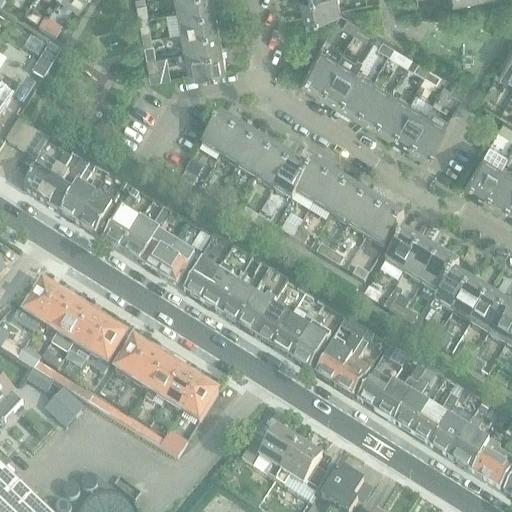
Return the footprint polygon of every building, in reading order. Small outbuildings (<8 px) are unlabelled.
[(175,0),(178,13),(214,6),(212,0),(175,0)] [(339,11),(337,0),(300,0),(304,17),(339,11)] [(136,6),(138,21),(148,19),(146,4),(136,6)] [(169,36),(181,33),(217,26),(214,6),(178,13),(166,16),(169,36)] [(150,31),(148,19),(138,21),(140,33),(150,31)] [(346,21),(341,27),(353,35),(359,26),(347,19),(346,21)] [(181,33),(185,54),(221,47),(217,26),(181,33)] [(359,26),(353,35),(365,42),(370,33),(359,26)] [(31,39),(24,50),(37,59),(44,48),(31,39)] [(383,41),(378,49),(389,56),(394,48),(383,41)] [(60,54),(49,46),(31,75),(42,82),(60,54)] [(143,47),(146,61),(155,60),(153,46),(143,47)] [(225,69),(221,47),(185,54),(189,75),(225,69)] [(394,48),(389,56),(400,63),(405,55),(394,48)] [(298,82),(317,93),(336,62),(318,51),(298,82)] [(511,53),(499,74),(511,81),(511,53)] [(334,104),(354,74),(362,62),(355,57),(353,61),(342,54),(336,62),(317,93),(334,104)] [(158,72),(155,60),(146,61),(148,74),(158,72)] [(418,63),(413,71),(425,78),(430,70),(418,63)] [(430,70),(425,78),(436,85),(441,77),(430,70)] [(334,104),(352,116),(372,85),(354,74),(334,104)] [(352,116),(370,127),(389,96),(372,85),(352,116)] [(454,85),(449,93),(461,100),(466,92),(454,85)] [(0,116),(12,98),(0,91),(0,116)] [(370,127),(387,138),(407,107),(389,96),(370,127)] [(387,138),(405,149),(425,118),(407,107),(387,138)] [(200,149),(219,160),(238,129),(219,117),(200,149)] [(443,129),(425,118),(405,149),(423,160),(443,129)] [(5,142),(15,149),(27,129),(17,123),(5,142)] [(511,129),(502,123),(498,130),(510,138),(511,133),(511,129)] [(15,149),(25,155),(37,135),(27,129),(15,149)] [(232,179),(237,171),(256,139),(238,129),(219,160),(214,168),(232,179)] [(48,142),(37,135),(25,155),(35,162),(48,142)] [(237,171),(254,182),(273,150),(256,139),(237,171)] [(462,188),(481,199),(500,168),(506,159),(487,147),(481,157),(462,188)] [(254,182),(272,193),(291,161),(273,150),(254,182)] [(22,191),(39,202),(52,181),(56,184),(62,174),(41,161),(22,191)] [(290,204),(294,196),(309,172),(308,172),(291,161),(272,193),(290,204)] [(60,215),(77,187),(81,180),(88,167),(81,162),(70,179),(62,174),(56,184),(52,181),(39,202),(60,215)] [(294,196),(311,206),(330,176),(312,165),(308,172),(309,172),(294,196)] [(88,167),(81,180),(86,183),(94,170),(88,167)] [(481,199),(498,210),(511,187),(511,175),(500,168),(481,199)] [(191,189),(196,182),(185,175),(180,183),(191,189)] [(311,206),(329,217),(348,187),(330,176),(311,206)] [(60,215),(78,226),(102,187),(94,183),(88,193),(77,187),(60,215)] [(122,187),(119,192),(126,196),(128,191),(129,189),(123,185),(122,187)] [(102,187),(78,226),(94,237),(118,198),(102,187)] [(329,217),(347,228),(365,198),(348,187),(329,217)] [(511,187),(498,210),(511,218),(511,187)] [(204,198),(216,205),(221,197),(209,190),(204,198)] [(102,241),(121,253),(139,224),(128,217),(139,200),(131,195),(102,241)] [(232,203),(221,197),(216,205),(228,211),(232,203)] [(347,228),(365,239),(383,209),(365,198),(347,228)] [(401,220),(383,209),(365,239),(383,250),(401,220)] [(240,219),(252,226),(257,218),(245,211),(240,219)] [(121,253),(139,265),(157,237),(164,225),(171,230),(177,220),(162,212),(150,231),(139,224),(121,253)] [(268,225),(257,218),(252,226),(263,233),(268,225)] [(280,234),(290,240),(294,232),(284,226),(280,234)] [(307,240),(294,232),(290,240),(303,248),(307,240)] [(209,240),(198,233),(189,248),(200,255),(209,240)] [(383,265),(401,276),(421,244),(403,233),(383,265)] [(139,265),(158,276),(175,249),(157,237),(139,265)] [(401,276),(419,287),(439,255),(421,244),(401,276)] [(315,256),(326,262),(331,254),(319,248),(315,256)] [(192,259),(175,249),(158,276),(175,287),(192,259)] [(342,262),(331,254),(326,262),(337,269),(342,262)] [(419,287),(436,297),(437,298),(452,274),(457,266),(439,255),(419,287)] [(183,292),(201,304),(219,276),(200,264),(183,292)] [(362,284),(366,277),(356,270),(351,278),(362,284)] [(201,304),(219,315),(237,287),(228,282),(231,277),(222,272),(219,276),(201,304)] [(432,305),(450,316),(470,284),(452,274),(437,298),(436,297),(432,305)] [(34,335),(41,325),(60,295),(43,284),(20,320),(19,322),(19,324),(20,326),(21,326),(34,335)] [(450,316),(468,327),(487,295),(470,284),(450,316)] [(219,315),(237,326),(254,298),(237,287),(219,315)] [(374,306),(379,298),(367,291),(363,299),(374,306)] [(41,325),(57,336),(77,305),(60,295),(41,325)] [(468,327),(486,338),(505,306),(487,295),(468,327)] [(255,337),(272,349),(290,321),(278,313),(286,300),(280,296),(272,309),(255,337)] [(237,326),(255,337),(272,309),(254,298),(237,326)] [(68,355),(69,354),(93,316),(77,305),(57,336),(51,345),(68,355)] [(486,338),(504,348),(511,334),(511,310),(505,306),(486,338)] [(388,315),(398,321),(403,313),(393,307),(388,315)] [(272,349),(291,360),(308,332),(300,327),(306,317),(296,311),(290,321),(272,349)] [(416,321),(403,313),(398,321),(411,329),(416,321)] [(86,364),(90,357),(110,326),(93,316),(69,354),(86,364)] [(334,387),(362,342),(366,335),(347,324),(342,331),(351,337),(344,349),(335,343),(315,375),(334,387)] [(127,337),(110,326),(90,357),(100,363),(95,370),(103,375),(127,337)] [(312,326),(308,332),(291,360),(308,371),(330,337),(312,326)] [(421,339),(432,346),(437,338),(438,339),(442,331),(428,327),(421,339)] [(449,345),(438,339),(437,338),(432,346),(444,353),(449,345)] [(113,371),(131,383),(151,352),(133,341),(113,371)] [(362,342),(334,387),(352,399),(369,371),(357,364),(368,346),(362,342)] [(0,351),(17,362),(22,354),(5,344),(0,351)] [(456,361),(468,368),(472,360),(478,351),(466,344),(456,361)] [(34,372),(39,365),(43,359),(26,348),(22,354),(17,362),(34,372)] [(390,348),(383,358),(389,362),(396,352),(390,348)] [(131,383),(148,393),(167,363),(151,352),(131,383)] [(484,367),(472,360),(468,368),(480,375),(484,367)] [(156,399),(165,404),(184,373),(167,363),(148,393),(144,400),(152,406),(156,399)] [(34,372),(51,383),(56,375),(39,365),(34,372)] [(165,404),(181,414),(201,384),(184,373),(165,404)] [(393,425),(411,436),(428,408),(418,402),(433,378),(425,373),(416,387),(393,425)] [(355,401),(375,413),(392,385),(372,374),(355,401)] [(51,383),(68,393),(72,385),(56,375),(51,383)] [(504,390),(509,382),(498,376),(493,383),(504,390)] [(0,381),(0,428),(22,405),(11,395),(13,394),(0,381)] [(402,392),(392,385),(375,413),(393,425),(416,387),(407,382),(402,392)] [(218,395),(201,384),(181,414),(199,425),(218,395)] [(68,393),(88,406),(93,398),(72,385),(68,393)] [(99,397),(116,408),(122,398),(105,387),(99,397)] [(64,429),(82,411),(62,391),(44,409),(64,429)] [(458,402),(457,403),(463,406),(469,396),(464,393),(458,402)] [(429,447),(447,420),(457,403),(458,402),(449,397),(438,414),(428,408),(411,436),(429,447)] [(88,406),(99,412),(109,418),(114,410),(93,398),(88,406)] [(483,404),(478,412),(486,416),(490,409),(483,404)] [(109,418),(126,428),(131,421),(114,410),(109,418)] [(511,422),(506,419),(498,433),(509,440),(511,435),(511,422)] [(465,431),(447,420),(429,447),(429,448),(448,460),(465,431)] [(448,460),(466,471),(484,442),(474,436),(481,426),(472,420),(465,431),(448,460)] [(126,428),(143,439),(147,431),(131,421),(126,428)] [(143,439),(159,449),(164,441),(147,431),(143,439)] [(241,461),(275,483),(299,445),(277,431),(271,440),(259,433),(241,461)] [(178,450),(164,441),(159,449),(173,458),(178,450)] [(489,442),(482,453),(470,474),(498,491),(511,471),(509,470),(511,465),(511,460),(497,451),(499,448),(489,442)] [(321,458),(299,445),(275,483),(309,505),(327,475),(315,468),(321,458)] [(327,477),(314,497),(321,501),(340,471),(334,467),(327,477)] [(0,469),(0,511),(47,511),(12,477),(10,478),(0,469)] [(132,511),(87,470),(64,494),(73,502),(66,510),(67,511),(132,511)] [(352,501),(362,486),(354,480),(353,476),(345,470),(340,471),(321,501),(321,502),(331,508),(328,511),(350,511),(356,504),(352,501)] [(511,477),(502,494),(511,500),(511,477)] [(247,495),(242,501),(257,511),(261,504),(247,495)]
